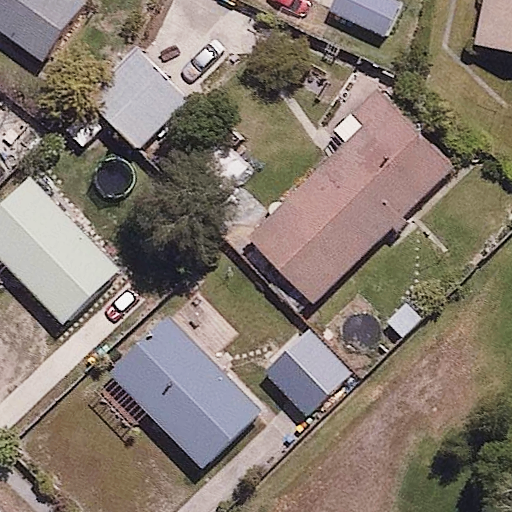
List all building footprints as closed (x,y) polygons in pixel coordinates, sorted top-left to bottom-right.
[(0,0),(0,24),(50,60),(91,0),(0,0)] [(409,2),(404,0),(345,0),(339,11),(388,39),(409,2)] [(511,0),(494,0),(487,43),(511,47),(511,0)] [(195,98),(145,48),(94,99),(144,149),(195,98)] [(462,164),(381,82),(335,126),(352,144),(244,250),(308,315),(462,164)] [(35,172),(0,206),(0,252),(70,323),(127,266),(35,172)] [(173,313),(116,365),(210,468),(267,416),(173,313)] [(316,329),(270,369),(309,414),(355,374),(316,329)]
